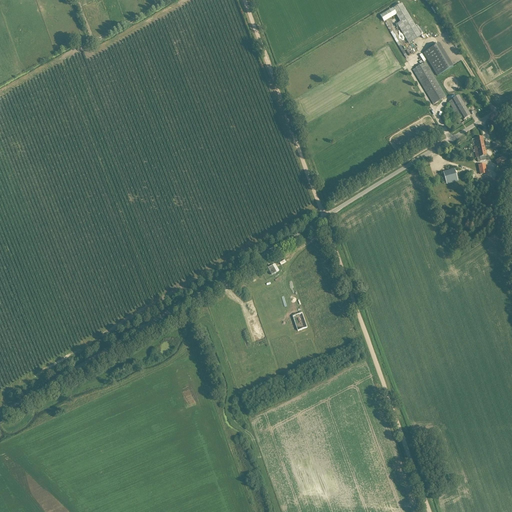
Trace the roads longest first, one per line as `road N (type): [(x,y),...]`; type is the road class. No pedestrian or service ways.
road 1 (unclassified): [(0,412),(511,102)]
road 2 (track): [(324,217),(431,511)]
road 3 (track): [(245,0),(324,217)]
